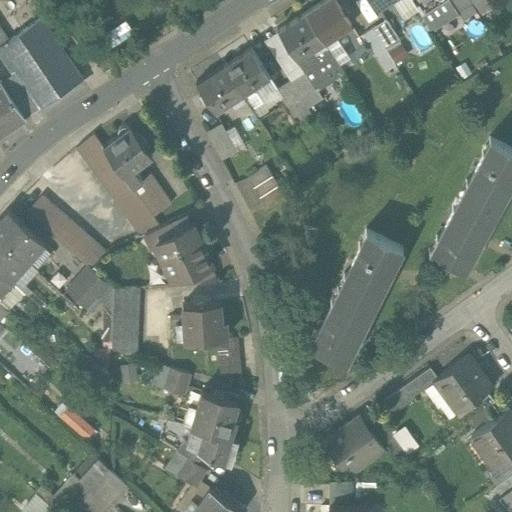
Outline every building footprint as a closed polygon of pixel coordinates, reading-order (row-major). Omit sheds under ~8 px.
[(333,0),(327,0),(305,14),(326,48),(337,40),(335,36),(351,26),(333,0)] [(443,0),(411,0),(421,15),(443,0)] [(473,6),(468,0),(449,0),(459,15),(473,6)] [(326,48),(305,14),(278,32),(297,61),(313,51),(315,54),(326,48)] [(0,46),(0,55),(36,110),(81,81),(40,19),(0,46)] [(119,19),(93,37),(102,50),(129,32),(119,19)] [(360,33),(381,70),(405,56),(385,19),(360,33)] [(250,50),(224,68),(245,100),(256,93),(253,89),(269,79),(250,50)] [(224,68),(197,85),(216,114),(232,104),(234,107),(245,100),(224,68)] [(0,133),(24,118),(0,82),(0,133)] [(237,153),(222,126),(208,134),(223,160),(237,153)] [(116,134),(116,137),(102,147),(124,178),(134,171),(152,158),(130,127),(128,129),(125,128),(122,128),(119,129),(117,131),(116,134)] [(465,195),(459,206),(455,204),(455,205),(459,207),(443,237),(439,235),(439,236),(443,238),(436,250),(432,248),(432,249),(467,267),(467,266),(479,243),(480,243),(480,242),(479,242),(484,234),(485,233),(484,233),(510,185),(511,185),(510,184),(511,180),(511,143),(492,133),(492,134),(496,136),(490,148),(486,146),(485,147),(489,149),(474,179),(470,176),(469,177),(473,179),(466,194),(462,192),(461,192),(465,195)] [(124,178),(102,147),(94,136),(77,151),(119,210),(140,240),(144,238),(161,229),(154,221),(154,220),(124,178)] [(267,167),(249,179),(256,190),(268,207),(286,195),(267,167)] [(172,207),(150,176),(142,182),(134,171),(124,178),(154,220),(154,221),(172,207)] [(106,256),(43,198),(28,214),(90,269),(93,272),(106,256)] [(0,239),(26,263),(44,244),(11,212),(0,224),(0,239)] [(161,229),(144,238),(150,250),(155,248),(154,246),(173,237),(168,226),(161,229)] [(173,237),(154,246),(155,248),(169,278),(170,277),(191,276),(207,269),(211,267),(193,227),(173,237)] [(350,275),(344,287),(339,285),(339,286),(343,288),(337,300),(333,298),(332,299),(337,301),(322,331),(317,329),(317,330),(321,332),(315,345),(310,343),(310,344),(348,361),(348,360),(347,360),(359,336),(360,337),(360,336),(359,335),(363,327),(364,328),(365,327),(364,326),(387,279),(388,280),(389,279),(388,278),(392,270),(393,271),(393,270),(392,269),(404,246),(405,247),(405,246),(369,227),(368,228),(373,230),(366,243),(362,241),(361,242),(366,244),(350,274),(346,272),(346,273),(350,275)] [(0,273),(8,281),(26,263),(0,239),(0,273)] [(93,272),(90,269),(81,278),(99,294),(107,285),(93,272)] [(207,269),(191,276),(170,277),(176,288),(213,287),(213,281),(207,269)] [(81,278),(63,298),(81,315),(99,294),(81,278)] [(219,305),(182,308),(184,345),(226,342),(226,340),(225,340),(224,324),(220,324),(219,305)] [(436,379),(459,411),(493,386),(469,353),(438,375),(435,377),(436,379)] [(430,365),(382,400),(390,412),(436,379),(435,377),(438,375),(430,365)] [(187,376),(169,370),(164,390),(184,396),(187,376)] [(234,402),(200,393),(190,428),(229,440),(234,421),(229,419),(234,402)] [(56,418),(84,438),(90,429),(62,409),(56,418)] [(476,433),(498,464),(510,455),(511,454),(511,412),(509,409),(476,433)] [(367,433),(357,419),(324,442),(338,462),(347,455),(355,467),(384,446),(372,429),(367,433)] [(404,451),(415,444),(403,426),(392,434),(404,451)] [(229,440),(190,428),(185,444),(185,445),(205,457),(210,460),(230,466),(237,442),(229,440)] [(205,457),(185,445),(185,444),(184,443),(177,455),(188,461),(198,468),(205,457)] [(48,501),(59,511),(98,511),(124,485),(91,455),(48,501)] [(498,464),(487,472),(496,484),(511,472),(511,457),(510,455),(498,464)] [(198,468),(188,461),(177,478),(194,489),(206,472),(198,468)] [(351,482),(329,481),(329,504),(351,505),(351,482)] [(237,511),(238,511),(209,490),(192,511),(237,511)]
